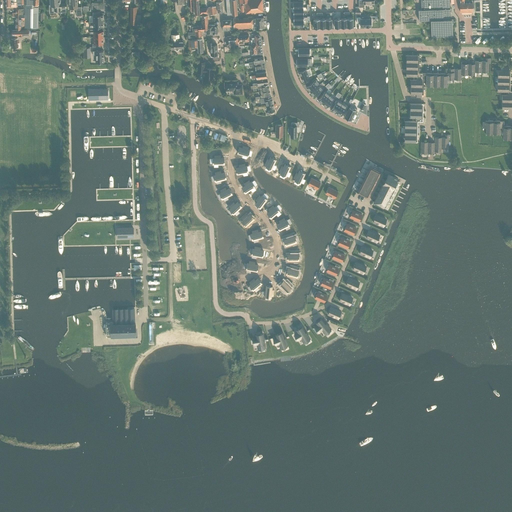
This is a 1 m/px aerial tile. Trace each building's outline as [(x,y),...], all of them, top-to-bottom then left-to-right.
[(24,0),(24,4),(24,7),(24,14),(25,22),(25,25),(25,28),(38,28),(38,0),(24,0)] [(50,0),(51,5),(51,11),(62,11),(62,12),(63,12),(66,12),(66,11),(66,7),(66,5),(66,3),(65,3),(61,4),(60,3),(60,0),(50,0)] [(76,8),(76,16),(82,16),(81,7),(77,7),(76,0),(68,0),(69,9),(76,8)] [(239,0),(239,3),(242,3),(242,5),(245,5),(246,13),(254,12),(254,13),(256,13),(255,12),(263,11),(262,0),(239,0)] [(431,37),(453,36),(452,19),(450,19),(450,11),(452,11),(451,8),(450,8),(449,0),(420,0),(421,10),(418,10),(419,21),(431,20),(431,37)] [(472,2),(464,2),(464,0),(459,0),(460,0),(460,2),(460,12),(473,12),(472,2)] [(94,11),(94,9),(107,9),(107,3),(92,3),(92,11),(94,11)] [(93,21),(103,21),(103,15),(100,15),(100,12),(93,12),(93,21)] [(252,24),(252,20),(252,17),(248,17),(248,18),(237,19),(236,18),(233,18),(234,26),(231,26),(231,20),(222,20),(223,31),(234,30),(234,29),(253,28),(253,27),(252,24)] [(360,17),(357,17),(357,23),(360,23),(360,27),(366,27),(371,27),(371,26),(371,19),(360,19),(360,17)] [(204,30),(206,30),(208,30),(208,25),(208,22),(204,22),(204,24),(202,24),(202,26),(195,26),(195,31),(201,31),(204,31),(204,30)] [(208,30),(206,30),(205,32),(205,34),(214,34),(217,33),(217,27),(214,27),(215,25),(208,25),(208,30)] [(130,46),(130,55),(141,55),(141,46),(138,46),(139,41),(137,41),(137,37),(137,30),(131,30),(131,37),(132,37),(132,43),(133,43),(133,46),(130,46)] [(175,49),(177,51),(179,48),(184,48),(183,40),(180,41),(179,34),(171,35),(172,39),(170,39),(171,49),(175,49)] [(238,36),(238,44),(239,46),(240,46),(240,44),(244,44),(244,42),(249,41),(249,35),(238,36)] [(253,45),(256,45),(261,44),(260,37),(258,35),(255,35),(255,37),(252,38),(252,40),(250,40),(250,43),(249,43),(249,45),(250,45),(253,45)] [(226,37),(227,45),(238,44),(237,36),(226,37)] [(103,44),(103,38),(93,38),(93,44),(92,44),(92,47),(100,47),(100,44),(103,44)] [(197,46),(198,53),(203,52),(202,39),(188,40),(189,47),(197,46)] [(208,48),(210,48),(210,56),(214,55),(214,57),(217,57),(217,55),(218,55),(217,45),(214,45),(213,42),(207,42),(208,48)] [(103,51),(92,51),(93,55),(96,55),(96,63),(104,63),(103,51)] [(245,66),(249,65),(264,63),(263,57),(253,58),(254,62),(244,63),(245,66)] [(485,58),(485,61),(482,61),(481,72),(489,72),(489,63),(490,63),(490,58),(485,58)] [(206,69),(204,69),(204,62),(199,62),(198,72),(206,73),(205,79),(212,80),(213,69),(206,68),(206,69)] [(509,77),(509,69),(509,67),(503,67),(503,68),(501,68),(501,70),(498,70),(498,77),(509,77)] [(306,69),(299,72),(300,76),(301,78),(303,82),(310,79),(306,69)] [(257,77),(257,79),(267,77),(265,71),(256,72),(256,75),(251,76),(252,78),(257,77)] [(267,78),(267,77),(257,79),(258,82),(252,84),(253,86),(256,85),(258,85),(268,83),(267,78)] [(316,79),(306,87),(310,91),(319,84),(316,79)] [(230,91),(233,91),(234,94),(242,94),(242,85),(238,85),(237,82),(224,82),(225,91),(226,91),(226,92),(229,91),(230,91)] [(319,84),(310,91),(313,96),(322,90),(319,85),(320,84),(319,84)] [(423,94),(423,87),(410,86),(410,93),(416,94),(416,97),(422,97),(422,94),(423,94)] [(89,100),(107,99),(107,89),(89,90),(89,100)] [(325,91),(318,100),(322,104),(330,94),(325,91)] [(330,94),(322,104),(327,108),(334,99),(329,95),(330,95),(330,94)] [(337,99),(331,110),(336,113),(342,103),(337,99)] [(342,103),(336,113),(341,116),(347,106),(342,103)] [(267,115),(271,114),(270,112),(275,111),(273,104),(267,106),(268,112),(266,113),(267,115)] [(350,106),(344,118),(351,121),(352,118),(355,119),(357,115),(354,114),(357,109),(350,106)] [(482,127),(486,127),(486,134),(493,134),(493,121),(485,120),(485,122),(482,122),(482,127)] [(214,134),(202,130),(203,130),(201,135),(200,135),(212,140),(214,134)] [(445,134),(445,138),(442,137),(441,149),(448,149),(449,140),(450,140),(450,135),(445,134)] [(239,147),(237,153),(243,154),(242,156),(246,157),(247,155),(247,156),(249,150),(248,149),(248,147),(243,146),(242,148),(239,147)] [(215,158),(213,158),(213,164),(214,164),(214,166),(218,166),(218,164),(224,163),(224,157),(220,157),(220,156),(214,156),(215,158)] [(267,159),(265,164),(267,165),(266,166),(271,169),(272,169),(273,169),(275,166),(273,165),(276,159),(270,157),(269,160),(267,159)] [(239,167),(236,168),(237,174),(243,172),(243,174),(247,174),(247,172),(248,172),(246,166),(245,166),(245,164),(239,165),(239,167)] [(282,166),(279,171),(281,172),(280,173),(286,176),(286,175),(288,176),(290,172),(288,172),(290,166),(285,164),(283,167),(282,166)] [(381,172),(370,166),(368,171),(379,176),(381,172)] [(216,175),(214,175),(216,181),(217,183),(221,182),(220,180),(226,178),(224,172),(221,173),(221,171),(215,173),(216,175)] [(296,173),(294,178),(296,179),(295,180),(300,183),(301,182),(302,183),(304,179),(302,178),(305,173),(299,171),(298,174),(296,173)] [(379,176),(368,171),(366,175),(377,181),(379,176)] [(375,185),(377,181),(366,175),(364,179),(375,185)] [(399,181),(388,175),(385,180),(397,185),(399,181)] [(312,187),(317,189),(320,183),(311,178),(308,185),(309,185),(308,186),(308,187),(311,188),(312,188),(312,187)] [(361,184),(372,189),(375,185),(364,179),(361,184)] [(394,190),(397,185),(385,180),(383,184),(394,190)] [(245,185),(242,187),(246,192),(250,189),(252,191),(255,189),(254,187),(255,187),(251,181),(250,182),(249,181),(244,184),(245,185)] [(372,189),(361,184),(359,188),(370,194),(372,189)] [(392,194),(394,190),(383,184),(381,188),(392,194)] [(338,192),(329,187),(325,194),(330,196),(329,197),(330,197),(332,199),(333,199),(334,198),(335,198),(338,192)] [(221,192),(220,193),(223,198),(224,200),(228,198),(227,196),(232,194),(229,188),(226,190),(225,188),(220,191),(221,192)] [(370,194),(359,188),(357,192),(368,198),(370,194)] [(390,198),(392,194),(381,188),(379,193),(390,198)] [(390,198),(379,193),(377,197),(388,203),(390,198)] [(258,201),(255,204),(260,207),(267,199),(262,195),(261,196),(259,195),(256,200),(258,201)] [(385,207),(388,203),(377,197),(375,202),(385,207)] [(234,203),(230,206),(231,208),(230,209),(234,213),(236,214),(239,211),(237,210),(242,206),(237,202),(235,204),(234,203)] [(270,210),(267,213),(271,217),(276,214),(277,215),(280,213),(279,211),(275,206),(275,207),(273,205),(269,209),(270,210)] [(350,216),(349,217),(359,221),(362,214),(352,210),(352,211),(351,211),(350,211),(349,215),(349,216),(350,216)] [(246,215),(242,219),(243,220),(242,221),(246,225),(248,227),(251,224),(250,222),(254,218),(250,214),(247,216),(246,215)] [(385,219),(386,219),(376,215),(373,222),(383,226),(382,226),(383,224),(385,225),(387,222),(385,221),(385,219)] [(280,223),(277,224),(280,230),(285,227),(286,229),(289,227),(289,225),(286,219),(285,220),(284,218),(279,221),(280,223)] [(344,230),(344,231),(353,235),(356,228),(347,224),(346,225),(346,224),(345,225),(343,228),(343,229),(344,230)] [(133,238),(133,228),(117,228),(117,238),(133,238)] [(253,233),(251,234),(253,239),(254,241),(258,240),(257,238),(263,237),(261,231),(258,232),(258,230),(252,231),(253,233)] [(378,235),(379,235),(369,230),(366,237),(376,242),(376,241),(376,240),(378,241),(380,237),(378,236),(378,235)] [(287,238),(284,239),(286,245),(292,243),(292,245),(296,244),(296,242),(296,241),(294,236),(293,236),(292,234),(287,236),(287,238)] [(341,237),(340,238),(339,238),(337,242),(338,243),(338,244),(347,248),(350,241),(341,237)] [(372,251),(372,250),(362,246),(359,253),(369,257),(369,256),(372,257),(373,253),(371,252),(372,251)] [(253,248),(252,254),(252,256),(256,257),(256,255),(262,256),(263,250),(260,250),(260,248),(255,247),(254,249),(253,248)] [(341,262),(344,255),(335,251),(334,252),(334,251),(333,252),(331,255),(332,256),(332,257),(332,258),(341,262)] [(291,254),(288,254),(288,260),(293,260),(293,262),(298,262),(298,260),(298,254),(297,254),(297,252),(291,252),(291,254)] [(247,263),(246,269),(247,269),(246,271),(251,272),(251,270),(257,271),(258,265),(254,264),(255,262),(249,261),(249,263),(247,263)] [(365,267),(365,266),(355,262),(352,269),(362,273),(363,272),(365,273),(366,269),(364,268),(365,267)] [(336,275),(339,268),(329,264),(329,265),(328,265),(327,265),(326,269),(326,270),(327,270),(326,271),(336,275)] [(288,268),(286,274),(292,275),(291,277),(295,278),(296,276),(298,271),(297,270),(297,268),(292,267),(291,269),(288,268)] [(254,279),(250,282),(251,284),(250,285),(253,289),(254,289),(255,291),(258,288),(257,286),(262,283),(258,278),(255,280),(254,279)] [(330,289),(333,282),(323,278),(323,279),(322,278),(321,279),(320,282),(320,283),(321,284),(320,285),(330,289)] [(358,282),(349,278),(346,285),(355,289),(356,288),(355,288),(356,287),(358,288),(360,284),(357,283),(358,282)] [(283,280),(279,284),(283,288),(282,290),(285,293),(286,292),(291,288),(290,287),(291,285),(287,281),(286,283),(283,280)] [(263,291),(263,295),(265,295),(265,296),(271,297),(271,295),(273,295),(274,290),(272,290),(272,286),(266,286),(266,291),(263,291)] [(316,292),(315,292),(314,296),(314,297),(315,297),(314,298),(324,302),(327,295),(317,291),(317,292),(316,292)] [(352,298),(342,293),(339,300),(349,305),(349,304),(349,303),(351,304),(353,300),(351,299),(351,298),(352,298)] [(340,312),(340,311),(330,307),(327,314),(337,318),(338,318),(337,318),(338,316),(340,317),(341,314),(339,313),(340,311),(340,312)] [(134,323),(134,308),(127,309),(128,324),(113,324),(113,322),(106,322),(106,336),(136,335),(136,323),(134,323)] [(329,328),(320,318),(314,323),(315,324),(313,325),(318,331),(320,329),(323,333),(324,332),(325,334),(329,330),(328,329),(329,328)] [(308,337),(301,326),(295,330),(295,331),(293,332),(297,339),(299,338),(301,341),(302,341),(304,343),(308,340),(307,338),(308,337)] [(263,344),(264,344),(261,331),(254,332),(254,333),(252,334),(253,341),(255,341),(256,345),(257,345),(258,347),(263,346),(263,344)] [(286,344),(281,332),(274,334),(275,335),(272,336),(275,343),(277,343),(279,346),(280,346),(281,348),(285,346),(285,344),(286,344)]
